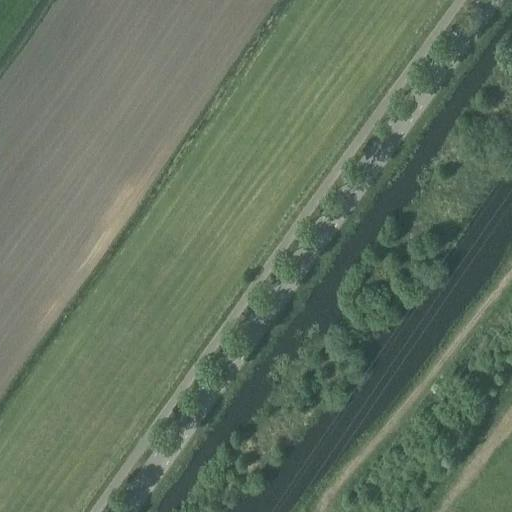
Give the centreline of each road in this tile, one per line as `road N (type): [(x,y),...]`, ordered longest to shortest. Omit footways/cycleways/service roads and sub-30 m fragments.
road 1 (tertiary): [(125,511),(490,0)]
road 2 (track): [(440,511),(511,409)]
